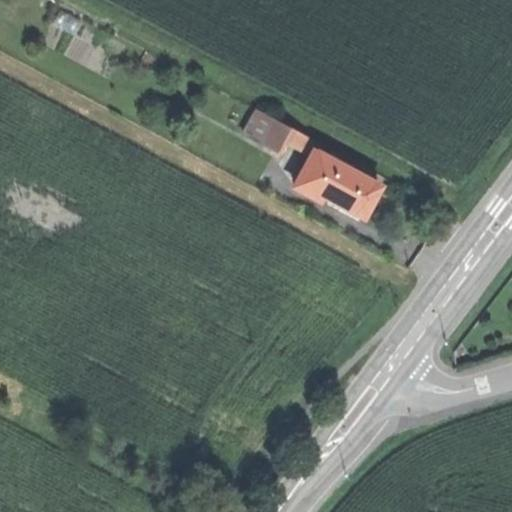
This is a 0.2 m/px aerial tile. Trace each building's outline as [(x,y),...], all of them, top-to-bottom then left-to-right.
[(243,135),(261,144),(274,119),(257,110),(243,135)] [(290,128),(274,119),(261,144),(276,153),(283,141),(290,128)] [(312,140),(290,128),(283,141),(305,153),(312,140)] [(340,166),(313,150),(293,185),(321,201),(324,195),(340,166)] [(379,187),(340,166),(324,195),(336,203),(363,217),(371,202),(379,187)] [(333,208),(336,203),(324,195),(321,201),(333,208)]
